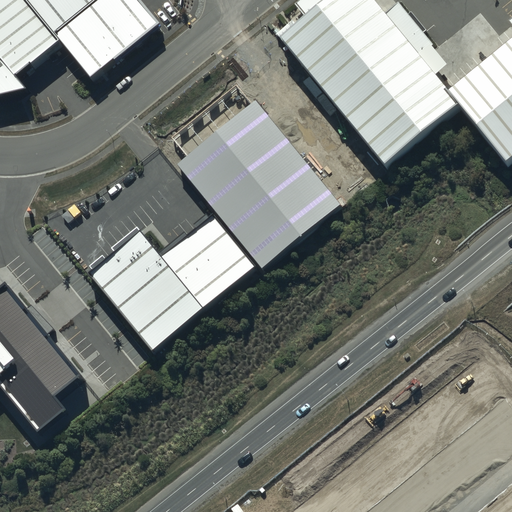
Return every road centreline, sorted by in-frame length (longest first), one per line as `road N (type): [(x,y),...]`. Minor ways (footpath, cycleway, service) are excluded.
road 1 (secondary): [(167,511),(511,236)]
road 2 (residential): [(241,6),(93,127),(42,149),(0,153)]
